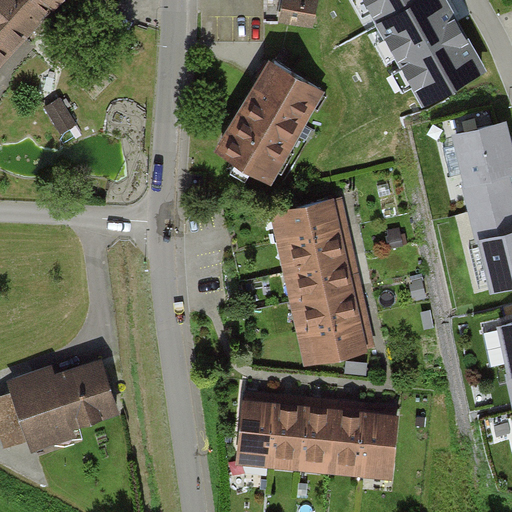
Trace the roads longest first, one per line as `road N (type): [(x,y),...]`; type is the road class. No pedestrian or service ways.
road 1 (unclassified): [(165,224),(199,511)]
road 2 (unclassified): [(177,0),(165,224)]
road 3 (residential): [(165,224),(0,214)]
